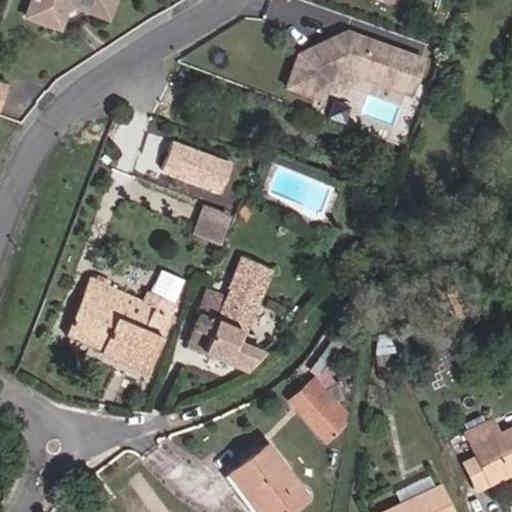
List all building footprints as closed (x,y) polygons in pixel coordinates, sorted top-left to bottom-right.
[(119,0),(29,0),(23,17),(62,32),(71,7),(111,22),(119,0)] [(346,33),(298,51),(285,87),(326,102),(337,73),(415,99),(428,60),(346,33)] [(0,111),(9,85),(0,82),(0,111)] [(235,160),(173,139),(163,168),(225,189),(235,160)] [(234,214),(205,204),(194,235),(224,244),(234,214)] [(196,281),(194,284),(184,309),(191,312),(179,341),(237,365),(259,344),(245,338),(250,326),(238,321),(263,260),(232,248),(215,289),(196,281)] [(138,290),(163,301),(171,279),(145,269),(138,290)] [(136,370),(163,301),(138,290),(135,289),(130,302),(76,278),(56,335),(92,348),(94,355),(136,370)] [(411,332),(427,326),(418,300),(402,306),(411,332)] [(386,329),(391,340),(407,333),(402,322),(386,329)] [(312,381),(287,403),(324,445),(349,423),(312,381)] [(468,446),(472,456),(457,462),(469,488),(511,469),(511,424),(491,434),(484,420),(457,431),(465,448),(468,446)] [(226,474),(255,511),(292,511),(311,499),(268,442),(226,474)] [(100,488),(90,473),(76,483),(93,506),(106,498),(100,488)] [(389,501),(421,487),(415,474),(383,488),(389,501)] [(421,487),(389,501),(363,511),(436,511),(425,485),(421,487)]
